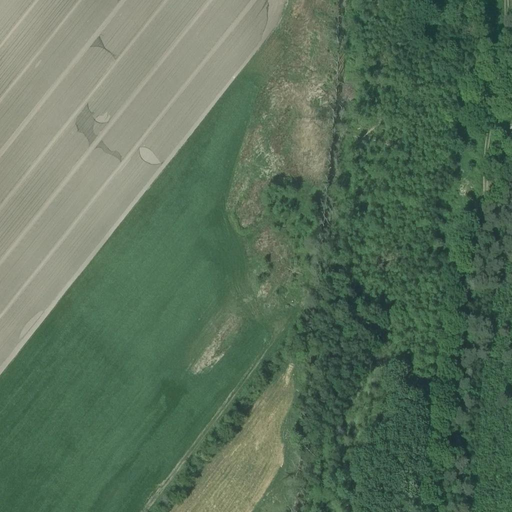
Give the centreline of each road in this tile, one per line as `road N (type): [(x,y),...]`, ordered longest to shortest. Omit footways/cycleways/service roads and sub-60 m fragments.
road 1 (track): [(431,511),(484,207),(504,0)]
road 2 (track): [(144,511),(309,303)]
